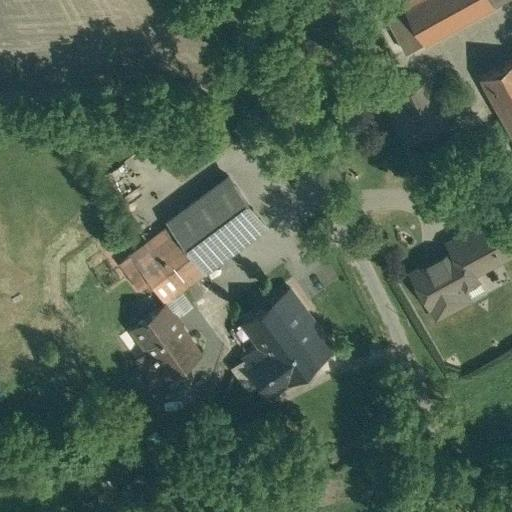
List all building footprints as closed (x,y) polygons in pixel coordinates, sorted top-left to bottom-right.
[(400,0),(403,5),(386,15),(406,52),(500,0),(400,0)] [(511,60),(480,78),(511,136),(511,60)] [(425,79),(384,100),(406,142),(447,121),(425,79)] [(220,187),(147,241),(181,288),(254,234),(220,187)] [(511,248),(495,216),(447,242),(452,250),(411,272),(435,316),(451,307),(455,308),(464,303),(465,300),(468,298),(462,287),(477,279),(474,273),(511,252),(511,248)] [(181,288),(147,241),(130,254),(150,282),(164,301),(181,288)] [(150,282),(130,254),(120,262),(140,289),(150,282)] [(276,298),(243,321),(260,344),(242,357),(269,394),(286,381),(287,382),(335,348),(290,286),(275,297),(276,298)] [(200,352),(165,303),(132,326),(149,349),(135,359),(154,385),(155,385),(176,414),(197,399),(176,370),(200,352)]
